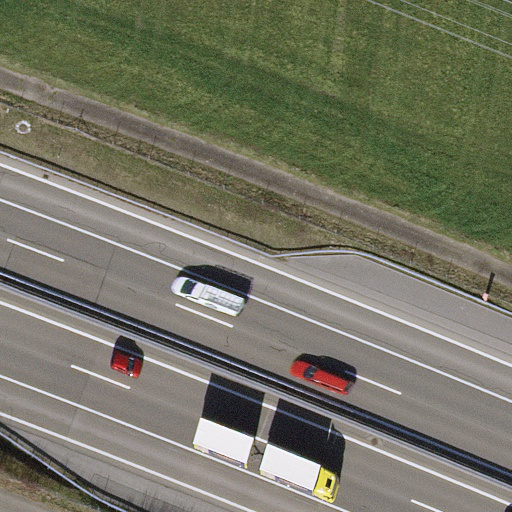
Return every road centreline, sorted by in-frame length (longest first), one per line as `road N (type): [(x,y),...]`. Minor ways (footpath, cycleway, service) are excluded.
road 1 (motorway): [(511,438),(0,235)]
road 2 (track): [(511,265),(0,78)]
road 3 (motorway): [(0,338),(441,511)]
